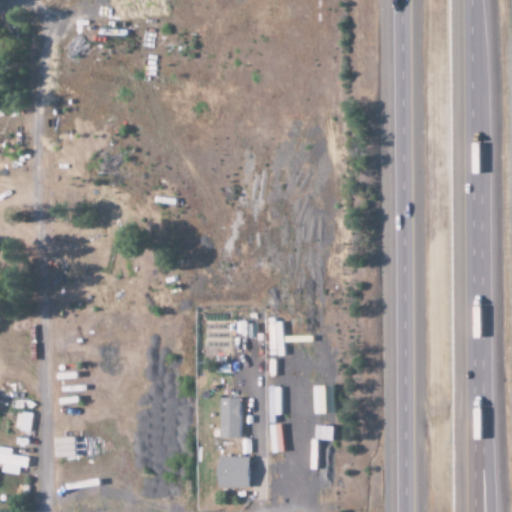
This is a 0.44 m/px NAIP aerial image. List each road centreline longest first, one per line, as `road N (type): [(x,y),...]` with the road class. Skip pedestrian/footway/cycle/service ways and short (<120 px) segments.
road 1 (motorway): [(405,0),(410,511)]
road 2 (motorway): [(484,511),(482,0)]
